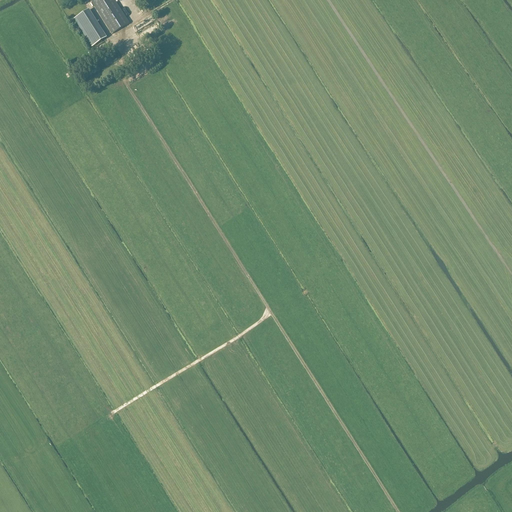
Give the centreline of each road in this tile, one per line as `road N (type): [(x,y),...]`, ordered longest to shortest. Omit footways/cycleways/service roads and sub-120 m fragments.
road 1 (track): [(397,511),(127,86)]
road 2 (track): [(511,275),(327,0)]
road 3 (track): [(270,312),(103,420)]
